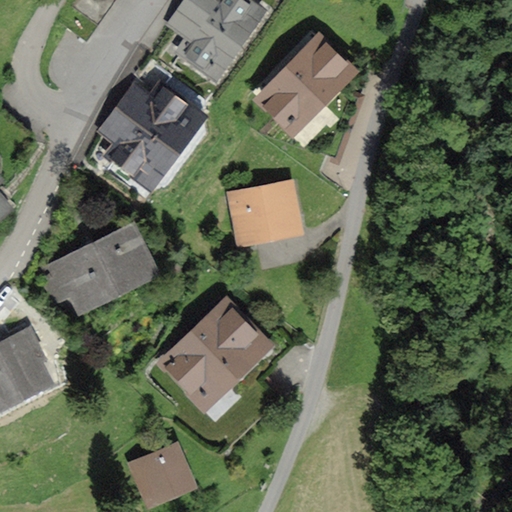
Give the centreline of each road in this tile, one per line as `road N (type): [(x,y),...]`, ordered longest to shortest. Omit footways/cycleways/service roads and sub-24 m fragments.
road 1 (residential): [(424,0),(364,166),(320,381),(267,511)]
road 2 (residential): [(52,0),(11,69),(22,107),(55,133),(152,0)]
